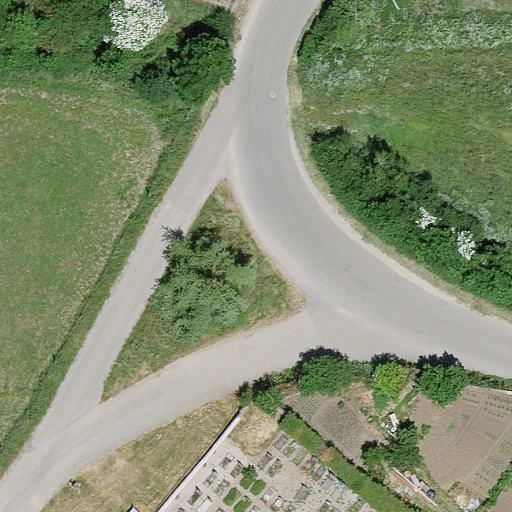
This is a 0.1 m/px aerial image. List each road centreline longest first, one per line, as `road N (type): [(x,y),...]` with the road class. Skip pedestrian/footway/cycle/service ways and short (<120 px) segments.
road 1 (residential): [(29,488),(125,409),(225,364),(334,333),(489,328)]
road 2 (residential): [(255,60),(208,173),(29,488)]
road 3 (track): [(511,339),(382,289),(291,185),(255,60),(285,0)]
